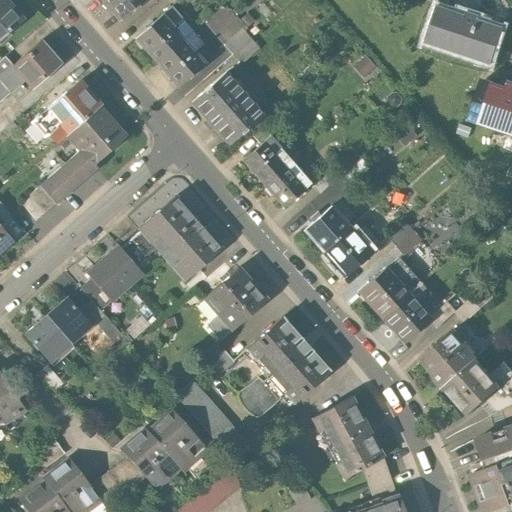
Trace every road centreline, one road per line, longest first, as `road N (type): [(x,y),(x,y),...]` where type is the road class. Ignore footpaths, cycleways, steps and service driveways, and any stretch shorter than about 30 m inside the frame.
road 1 (residential): [(445,511),(389,377),(176,134)]
road 2 (residential): [(0,294),(176,134)]
road 3 (residential): [(176,134),(57,0)]
